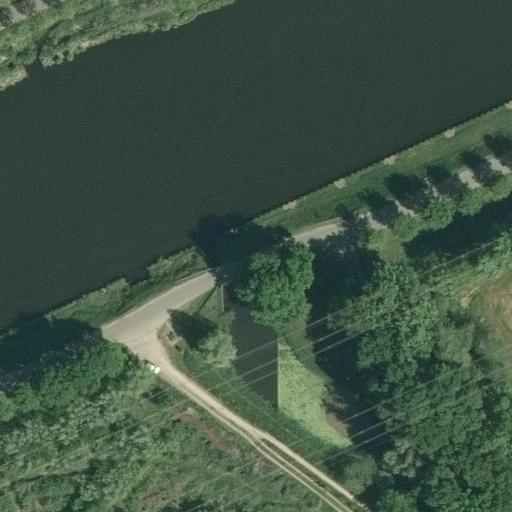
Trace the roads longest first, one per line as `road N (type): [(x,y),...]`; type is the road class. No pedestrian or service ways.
road 1 (unclassified): [(511,165),(360,234),(306,244),(233,274),(0,388)]
road 2 (track): [(124,330),(245,441)]
road 3 (track): [(245,441),(351,511)]
